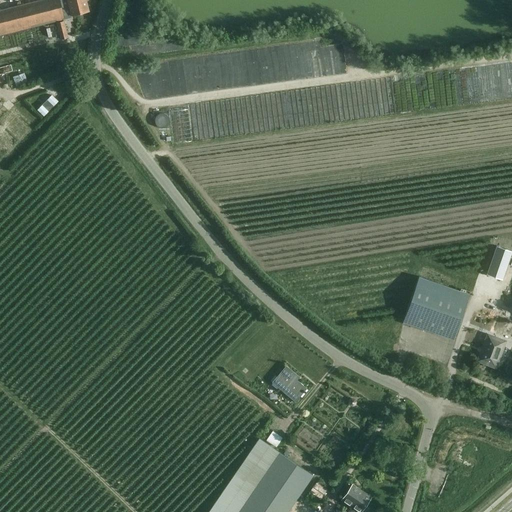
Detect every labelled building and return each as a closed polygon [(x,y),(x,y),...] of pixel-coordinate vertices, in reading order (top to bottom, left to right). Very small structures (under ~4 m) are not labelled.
[(39,0),(0,10),(0,34),(63,19),(61,9),(58,0),(39,0)] [(86,0),(58,0),(61,9),(63,19),(71,17),(71,15),(89,10),(86,0)] [(62,22),(55,24),(59,40),(66,38),(62,22)] [(25,72),(14,76),(17,85),(28,82),(25,72)] [(51,94),(37,109),(44,115),(57,99),(51,94)] [(511,251),(496,246),(486,274),(502,280),(511,251)] [(453,339),(469,294),(418,276),(402,322),(453,339)] [(495,367),(504,341),(487,335),(478,360),(495,367)] [(295,402),(306,388),(296,380),(299,377),(286,365),(272,382),(295,402)] [(266,440),(276,447),(282,438),(272,431),(266,440)] [(286,511),(312,475),(279,452),(259,438),(208,511),(286,511)] [(314,479),(311,484),(321,491),(325,486),(314,479)] [(360,511),(370,496),(352,484),(341,499),(360,511)]
